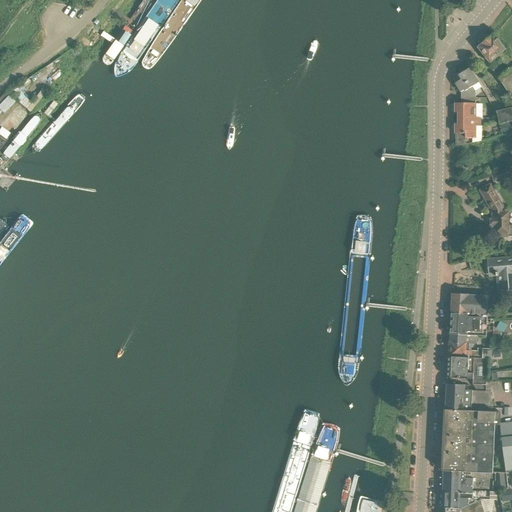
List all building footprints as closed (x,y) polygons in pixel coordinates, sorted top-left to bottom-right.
[(111,67),(155,0),(130,0),(92,55),(111,67)] [(511,65),(511,56),(501,43),(495,35),(492,38),(491,37),(483,44),(478,48),(490,63),(499,56),(509,68),(511,65)] [(511,67),(499,78),(511,97),(511,98),(511,99),(511,98),(511,107),(511,108),(511,109),(511,67)] [(475,92),(472,87),(479,83),(470,68),(460,75),(462,79),(456,83),(461,92),(461,99),(476,98),(475,92)] [(7,96),(0,106),(0,109),(6,113),(14,100),(7,96)] [(456,146),(466,146),(466,139),(477,139),(477,126),(481,126),(481,118),(477,118),(477,104),(476,104),(476,98),(461,99),(461,104),(456,104),(456,112),(458,112),(458,124),(456,124),(456,146)] [(500,124),(511,121),(511,109),(511,108),(497,111),(500,124)] [(511,129),(511,123),(503,125),(504,133),(511,131),(511,129)] [(0,129),(0,135),(7,139),(11,132),(1,128),(0,129)] [(494,182),(511,177),(511,174),(510,168),(491,173),(494,182)] [(495,236),(505,236),(511,236),(511,224),(510,225),(510,212),(506,212),(504,206),(491,184),(481,190),(493,211),(493,216),(492,216),(492,228),(495,228),(495,236)] [(500,291),(511,289),(511,256),(489,259),(490,273),(496,272),(496,277),(499,276),(500,281),(499,281),(500,290),(500,291)] [(482,258),(468,261),(470,271),(484,267),(482,258)] [(484,290),(484,296),(489,296),(489,297),(499,298),(500,290),(484,289),(484,290)] [(489,296),(484,296),(455,295),(453,297),(452,313),(487,315),(489,297),(489,296)] [(486,336),(487,315),(452,313),(451,334),(477,336),(477,335),(486,336)] [(500,321),(496,329),(503,333),(508,325),(500,321)] [(476,344),(477,336),(451,334),(451,335),(451,343),(450,343),(449,356),(475,358),(487,359),(491,359),(492,349),(481,348),(481,349),(479,349),(479,348),(478,348),(478,352),(471,351),(471,344),(476,344)] [(474,379),(475,358),(449,356),(449,357),(448,378),(473,379),(474,379)] [(485,385),(487,359),(475,358),(474,379),(473,379),(473,384),(485,385)] [(465,391),(466,385),(448,384),(446,410),(472,412),(473,391),(465,391)] [(495,413),(472,412),(446,410),(443,470),(493,473),(493,472),(496,425),(500,425),(500,424),(501,412),(495,412),(495,413)] [(511,422),(500,424),(500,425),(506,471),(511,470),(511,422)] [(493,492),(493,481),(495,481),(496,472),(493,472),(493,473),(443,470),(443,471),(444,471),(444,491),(493,492)] [(501,490),(508,489),(506,474),(499,473),(501,490)] [(511,489),(501,491),(503,502),(511,500),(511,489)] [(497,492),(493,492),(444,491),(443,508),(461,509),(481,500),(497,499),(497,492)] [(361,511),(372,511),(375,502),(364,500),(363,501),(363,503),(362,504),(362,506),(361,508),(361,509),(361,511)] [(484,511),(481,500),(461,509),(443,508),(443,511),(484,511)]
